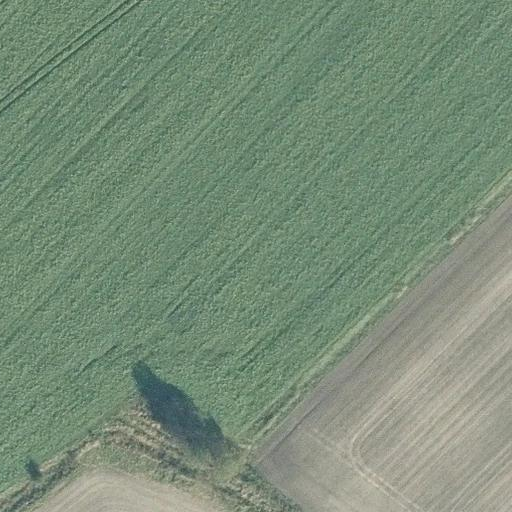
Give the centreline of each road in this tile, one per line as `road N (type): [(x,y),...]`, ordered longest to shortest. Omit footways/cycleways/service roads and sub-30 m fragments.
road 1 (track): [(511,159),(249,425)]
road 2 (track): [(267,511),(120,401)]
